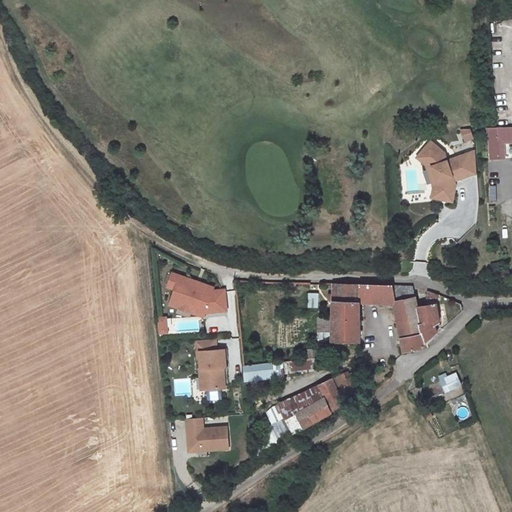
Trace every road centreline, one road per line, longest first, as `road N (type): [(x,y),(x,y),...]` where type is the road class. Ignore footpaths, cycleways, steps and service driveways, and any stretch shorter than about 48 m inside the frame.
road 1 (residential): [(211,511),(356,415),(482,305)]
road 2 (track): [(222,272),(160,243),(101,193),(45,127),(0,49)]
road 3 (residential): [(482,305),(416,279),(222,272)]
